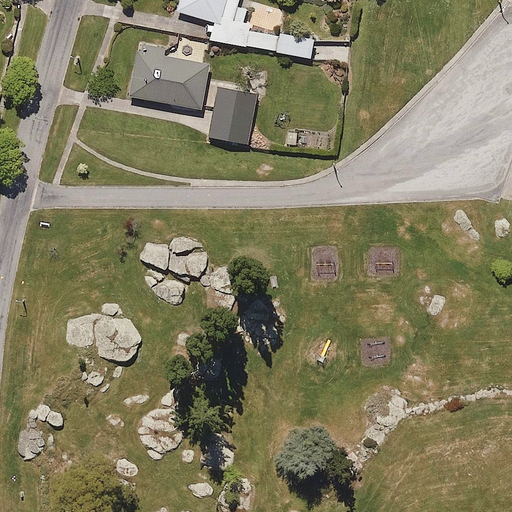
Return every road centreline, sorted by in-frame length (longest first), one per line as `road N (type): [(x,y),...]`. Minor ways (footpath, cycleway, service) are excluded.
road 1 (residential): [(19,184),(298,186),(410,171),(507,103)]
road 2 (residential): [(19,184),(62,0)]
